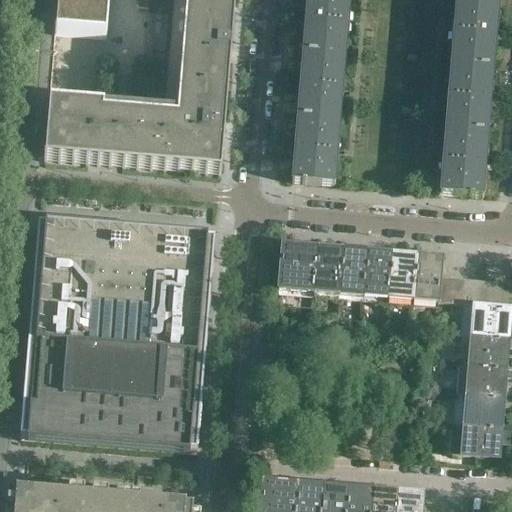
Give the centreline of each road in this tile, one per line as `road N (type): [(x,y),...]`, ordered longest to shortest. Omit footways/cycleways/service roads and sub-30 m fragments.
road 1 (residential): [(30,0),(0,368)]
road 2 (residential): [(293,218),(248,206),(267,0)]
road 3 (residential): [(511,483),(269,467)]
road 4 (residential): [(293,218),(511,236)]
